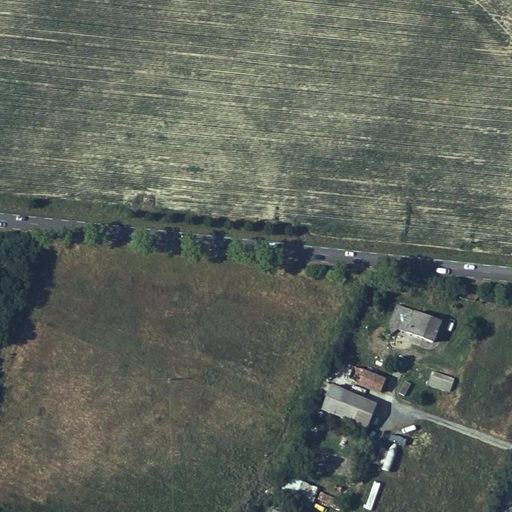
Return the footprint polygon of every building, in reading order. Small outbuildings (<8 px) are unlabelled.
[(419,305),(410,327),(433,336),(442,314),(419,305)] [(357,361),(352,372),(385,385),(389,374),(357,361)] [(431,372),(428,386),(450,392),(454,377),(431,372)] [(403,381),(399,394),(405,396),(410,383),(403,381)] [(366,429),(377,404),(328,384),(317,410),(366,429)] [(347,505),(349,498),(290,475),(287,481),(347,505)] [(366,509),(372,510),(378,483),(372,482),(366,509)]
